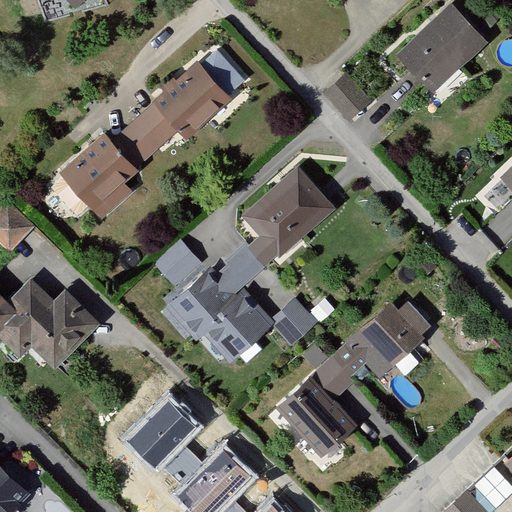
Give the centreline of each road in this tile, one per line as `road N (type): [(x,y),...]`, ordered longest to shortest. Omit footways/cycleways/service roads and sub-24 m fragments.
road 1 (residential): [(511,311),(223,0)]
road 2 (residential): [(382,511),(511,390)]
